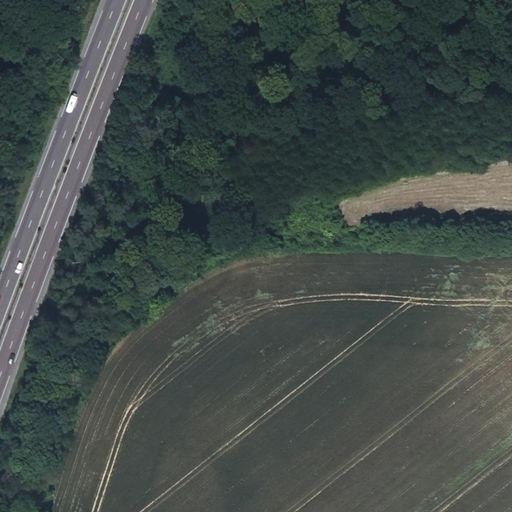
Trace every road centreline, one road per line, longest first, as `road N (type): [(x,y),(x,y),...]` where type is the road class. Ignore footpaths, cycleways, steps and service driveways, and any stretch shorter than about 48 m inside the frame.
road 1 (track): [(228,0),(193,118),(186,230),(91,305),(55,345),(30,409),(24,511)]
road 2 (trunk): [(0,403),(146,0)]
road 3 (trunk): [(116,0),(0,306)]
